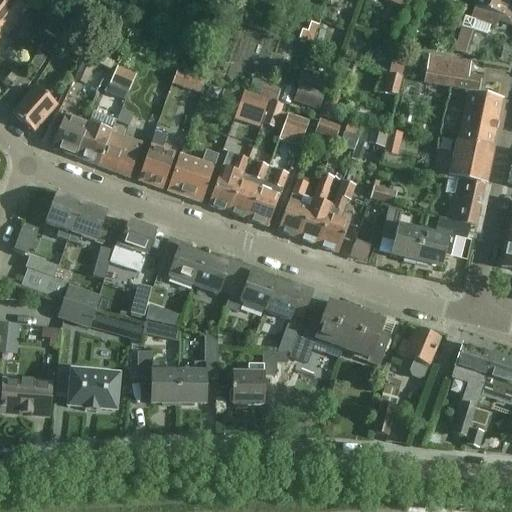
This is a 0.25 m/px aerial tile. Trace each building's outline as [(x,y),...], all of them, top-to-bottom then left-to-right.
[(5,33),(6,34),(17,22),(14,20),(21,11),(23,13),(26,10),(10,0),(0,0),(0,28),(5,33)] [(511,0),(476,0),(470,20),(494,28),(496,22),(511,27),(511,0)] [(54,40),(60,30),(49,23),(42,33),(54,40)] [(453,52),(465,55),(472,30),(460,27),(453,52)] [(60,30),(54,40),(78,55),(84,45),(60,30)] [(414,33),(410,43),(422,48),(426,37),(414,33)] [(38,70),(46,58),(38,53),(30,65),(38,70)] [(425,70),(423,84),(476,93),(478,78),(467,76),(468,64),(428,58),(426,70),(425,70)] [(80,60),(71,81),(84,87),(93,66),(80,60)] [(176,72),(172,85),(186,90),(191,77),(176,72)] [(388,75),(383,95),(396,98),(401,78),(388,75)] [(126,93),(131,83),(113,76),(109,86),(126,93)] [(9,106),(29,85),(20,77),(1,98),(9,106)] [(251,77),(246,92),(269,101),(273,103),(277,94),(279,87),(251,77)] [(298,86),(291,104),(317,114),(324,96),(298,86)] [(32,134),(55,108),(34,89),(11,115),(32,134)] [(225,89),(222,98),(233,102),(236,93),(225,89)] [(327,90),(318,116),(330,120),(339,94),(327,90)] [(246,92),(242,91),(236,106),(263,116),(269,101),(246,92)] [(467,95),(457,142),(491,149),(501,102),(467,95)] [(273,103),(269,101),(264,115),(277,120),(282,106),(273,103)] [(121,111),(116,123),(128,128),(133,116),(121,111)] [(74,160),(96,168),(109,134),(114,121),(91,112),(87,125),(74,160)] [(307,124),(285,116),(282,127),(303,134),(307,124)] [(52,152),(74,160),(87,125),(65,117),(52,152)] [(334,140),(339,128),(319,121),(314,133),(334,140)] [(359,127),(346,124),(343,135),(356,138),(359,127)] [(383,149),(387,133),(369,129),(365,145),(383,149)] [(401,135),(387,132),(383,154),(396,157),(401,135)] [(109,134),(96,168),(128,180),(141,146),(109,134)] [(154,134),(137,183),(161,191),(174,155),(161,151),(166,138),(154,134)] [(433,175),(450,179),(484,185),(491,149),(457,142),(454,157),(437,154),(433,175)] [(179,157),(167,193),(200,205),(216,157),(205,154),(201,165),(179,157)] [(227,154),(207,207),(227,215),(238,184),(241,176),(247,161),(227,154)] [(250,179),(241,176),(227,215),(247,222),(258,191),(266,169),(255,165),(250,179)] [(258,191),(247,222),(254,225),(267,230),(267,229),(286,176),(266,169),(258,191)] [(484,185),(450,179),(447,178),(444,194),(451,196),(446,221),(475,228),(484,185)] [(277,233),(276,233),(297,241),(308,210),(311,200),(302,197),(306,185),(296,181),(277,233)] [(341,181),(335,196),(346,200),(349,201),(354,186),(341,181)] [(373,187),(369,201),(392,207),(396,194),(373,187)] [(297,241),(316,248),(332,207),(322,203),(326,193),(316,189),(297,241)] [(51,208),(41,205),(35,222),(59,230),(56,239),(66,242),(79,205),(55,196),(51,208)] [(316,248),(336,256),(348,224),(338,221),(346,200),(335,196),(332,207),(316,248)] [(106,229),(100,226),(105,214),(79,205),(69,234),(66,243),(76,246),(79,239),(100,247),(106,229)] [(402,263),(414,266),(422,233),(396,227),(399,214),(387,211),(381,240),(392,243),(389,257),(403,260),(402,263)] [(422,233),(414,266),(427,269),(427,266),(441,270),(449,237),(466,241),(469,228),(438,221),(434,236),(422,233)] [(115,245),(108,264),(139,275),(153,234),(154,232),(129,223),(128,225),(120,247),(115,245)] [(511,233),(508,233),(500,270),(511,272),(511,233)] [(166,280),(192,290),(202,260),(178,251),(179,247),(167,243),(157,271),(168,274),(166,280)] [(362,263),(367,248),(355,244),(350,258),(362,263)] [(102,283),(110,254),(99,251),(91,280),(102,283)] [(50,285),(56,270),(28,260),(22,275),(50,285)] [(218,293),(229,297),(239,268),(227,264),(225,268),(202,260),(192,290),(216,298),(218,293)] [(238,306),(263,315),(274,285),(249,277),(251,273),(239,268),(229,297),(224,311),(235,314),(238,306)] [(274,285),(263,315),(288,324),(290,318),(301,322),(310,294),(299,290),(297,294),(274,285)] [(99,298),(67,286),(55,317),(88,329),(93,316),(99,298)] [(135,288),(128,316),(142,320),(149,291),(135,288)] [(4,292),(4,303),(18,303),(18,292),(4,292)] [(289,355),(287,360),(306,366),(311,352),(338,362),(342,351),(355,313),(328,304),(325,313),(314,309),(306,330),(299,328),(289,355)] [(382,323),(355,313),(342,351),(368,360),(367,364),(378,369),(390,337),(379,333),(382,323)] [(171,315),(167,326),(174,328),(178,318),(171,315)] [(93,316),(88,329),(107,334),(111,321),(93,316)] [(17,326),(0,324),(0,354),(15,356),(17,326)] [(401,341),(396,355),(413,362),(410,372),(412,377),(419,379),(424,377),(439,339),(416,330),(410,345),(401,341)] [(192,374),(177,374),(176,408),(192,409),(192,406),(204,407),(204,381),(216,381),(216,345),(203,345),(203,365),(192,365),(192,374)] [(462,346),(450,380),(469,386),(462,406),(475,411),(480,397),(493,356),(462,346)] [(289,355),(261,353),(261,368),(248,367),(248,375),(232,375),(231,407),(261,408),(262,377),(274,377),(275,365),(285,366),(287,360),(289,355)] [(161,408),(176,408),(177,374),(161,374),(162,364),(151,364),(152,354),(136,354),(136,380),(150,381),(149,406),(161,406),(161,408)] [(496,389),(492,388),(493,386),(490,385),(492,381),(511,387),(511,362),(493,356),(480,397),(492,401),(496,389)] [(68,374),(65,410),(82,411),(82,413),(95,414),(95,413),(112,414),(116,378),(68,374)] [(0,415),(46,419),(48,387),(2,383),(2,386),(0,387),(0,400),(0,401),(0,406),(0,415)] [(387,437),(395,408),(380,404),(372,433),(387,437)] [(462,406),(452,435),(466,439),(475,411),(462,406)] [(470,431),(466,447),(477,450),(482,435),(470,431)]
